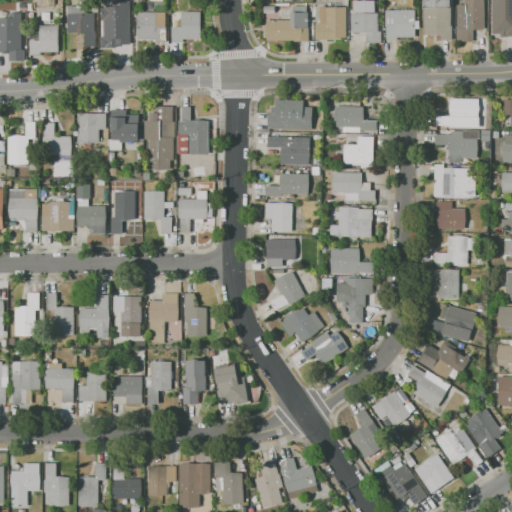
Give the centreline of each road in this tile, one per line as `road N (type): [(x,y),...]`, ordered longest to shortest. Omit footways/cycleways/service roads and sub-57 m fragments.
road 1 (residential): [(0,434),(263,431),(386,354),(405,320),(405,74)]
road 2 (residential): [(369,511),(255,345),(236,299),(236,74)]
road 3 (residential): [(236,74),(511,70)]
road 4 (residential): [(0,90),(236,74)]
road 5 (residential): [(0,262),(232,262)]
